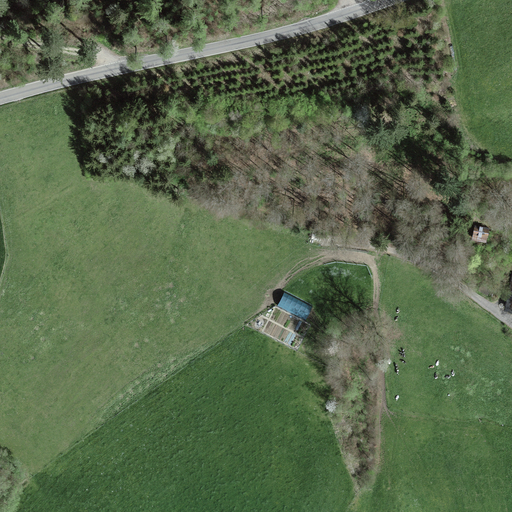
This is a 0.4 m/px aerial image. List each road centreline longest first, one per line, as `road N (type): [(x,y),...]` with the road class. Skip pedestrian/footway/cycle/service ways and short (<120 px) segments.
road 1 (tertiary): [(388,0),(299,29),(0,98)]
road 2 (track): [(511,321),(402,254),(312,235)]
road 3 (track): [(136,63),(0,41)]
